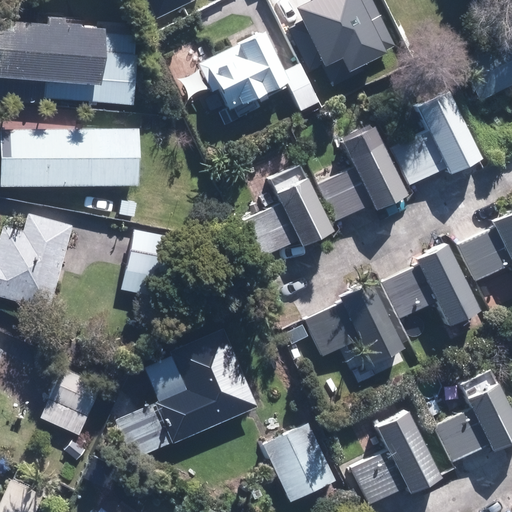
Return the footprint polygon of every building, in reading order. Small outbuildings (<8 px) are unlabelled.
[(298,10),(332,80),(387,53),(384,49),(392,45),(370,0),(318,0),(319,0),(298,10)] [(47,16),(46,21),(0,17),(0,76),(46,80),(45,97),(133,105),(138,53),(134,53),(136,24),(98,21),(97,26),(80,25),(81,22),(64,21),(64,17),(47,16)] [(511,22),(455,50),(478,98),(506,85),(511,97),(511,22)] [(287,81),(262,30),(196,62),(211,92),(218,89),(228,110),(287,81)] [(300,63),(283,72),(301,109),(318,101),(300,63)] [(449,172),(480,158),(455,105),(449,93),(418,108),(428,130),(391,147),(409,183),(446,165),(449,172)] [(139,126),(0,128),(0,147),(1,185),(140,183),(139,126)] [(377,209),(408,194),(376,129),(345,144),(351,156),(356,166),(319,184),(336,220),(373,202),(377,209)] [(302,245),(333,230),(307,177),(276,192),(302,245)] [(511,263),(511,209),(491,220),(494,226),(457,243),(475,279),(511,261),(511,263)] [(0,297),(51,310),(73,223),(27,211),(23,230),(5,226),(0,244),(0,297)] [(195,241),(132,231),(122,290),(185,300),(195,241)] [(447,322),(478,307),(446,242),(415,257),(418,263),(381,280),(399,316),(435,299),(447,322)] [(370,360),(401,345),(370,280),(339,295),(342,300),(305,318),(322,354),(359,336),(370,360)] [(174,440),(253,407),(221,330),(165,353),(181,392),(158,402),(174,440)] [(79,433),(102,382),(63,364),(39,416),(79,433)] [(511,437),(511,416),(489,369),(458,383),(469,407),(433,425),(450,460),(487,443),(489,449),(511,437)] [(132,460),(168,445),(151,405),(115,420),(132,460)] [(438,473),(406,408),(375,423),(387,446),(350,464),(367,500),(404,482),(407,488),(438,473)] [(308,419),(263,440),(290,499),(336,477),(308,419)] [(10,478),(0,498),(0,511),(35,511),(44,493),(10,478)] [(142,511),(112,511),(100,503),(94,511),(143,511),(142,511)]
